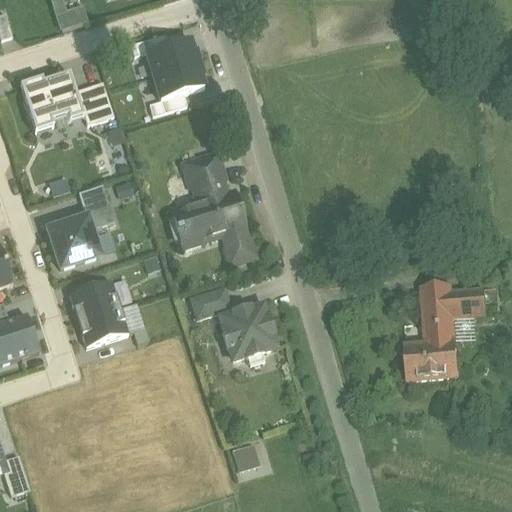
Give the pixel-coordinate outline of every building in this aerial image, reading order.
[(62,2),(51,5),(60,34),(88,25),(83,10),(67,16),(62,2)] [(5,19),(0,20),(0,43),(1,45),(12,41),(5,19)] [(147,56),(169,49),(165,36),(143,43),(147,56)] [(143,57),(159,107),(206,92),(191,43),(143,57)] [(69,126),(84,121),(76,96),(70,78),(44,86),(42,83),(20,90),(35,137),(54,131),(52,125),(67,120),(69,126)] [(103,88),(76,96),(84,121),(87,130),(114,122),(103,88)] [(217,159),(184,170),(196,208),(229,198),(217,159)] [(58,201),(75,196),(70,183),(54,188),(58,201)] [(102,190),(78,198),(86,222),(87,221),(91,235),(114,227),(102,190)] [(196,208),(172,216),(183,252),(223,239),(231,267),(252,261),(244,233),(246,232),(234,196),(229,198),(196,208)] [(37,228),(65,225),(63,206),(35,209),(37,228)] [(86,222),(47,234),(60,274),(66,272),(84,267),(100,261),(91,235),(87,221),(86,222)] [(0,293),(13,290),(0,250),(0,293)] [(155,262),(144,265),(149,278),(159,274),(155,262)] [(111,287),(69,301),(73,314),(77,327),(120,313),(116,300),(115,300),(111,287)] [(451,289),(420,292),(426,348),(405,350),(409,384),(460,379),(455,325),(452,297),(451,289)] [(225,294),(191,304),(196,324),(231,314),(225,294)] [(484,294),(452,297),(455,325),(487,322),(484,294)] [(217,319),(231,367),(279,353),(265,306),(217,319)] [(120,313),(77,327),(82,341),(82,340),(86,353),(128,340),(124,327),(120,313)] [(5,327),(0,328),(0,370),(39,358),(26,320),(5,327)] [(480,324),(463,325),(464,345),(481,344),(480,324)] [(233,455),(238,477),(260,471),(254,449),(233,455)] [(19,462),(2,467),(5,476),(3,477),(11,503),(30,497),(19,462)]
